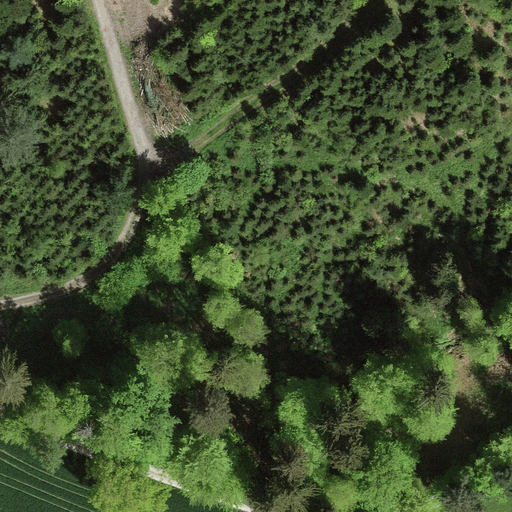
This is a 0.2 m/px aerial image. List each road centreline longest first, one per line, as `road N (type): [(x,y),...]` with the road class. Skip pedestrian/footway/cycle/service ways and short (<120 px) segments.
road 1 (track): [(101,0),(154,171),(121,246),(98,271),(71,289),(0,305)]
road 2 (track): [(287,511),(206,489),(0,406)]
road 3 (track): [(154,171),(328,50),(372,0)]
road 4 (track): [(511,466),(390,511)]
